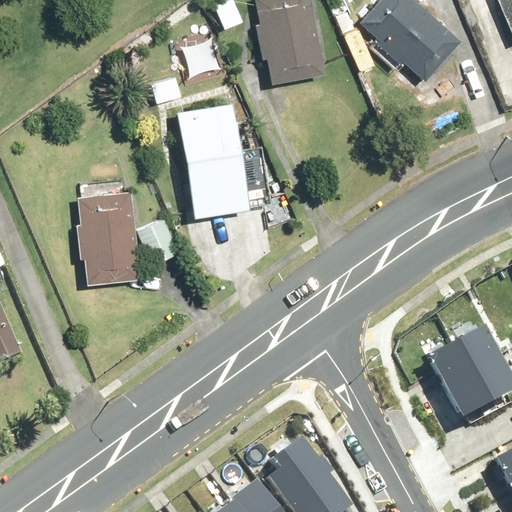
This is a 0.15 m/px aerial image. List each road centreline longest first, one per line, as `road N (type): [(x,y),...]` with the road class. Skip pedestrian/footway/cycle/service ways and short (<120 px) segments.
road 1 (secondary): [(27,511),(302,308)]
road 2 (secondary): [(302,308),(422,226),(511,180)]
road 3 (residential): [(302,308),(413,511)]
